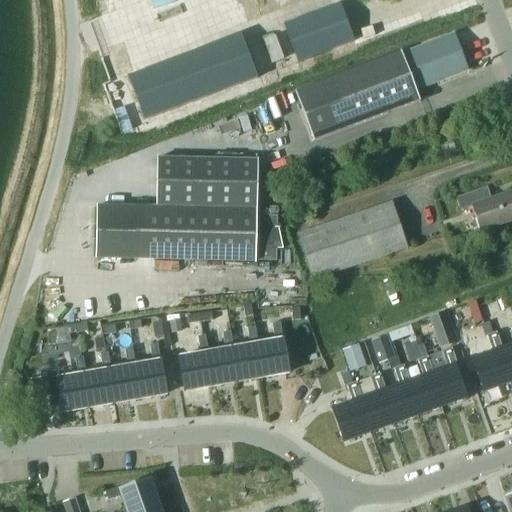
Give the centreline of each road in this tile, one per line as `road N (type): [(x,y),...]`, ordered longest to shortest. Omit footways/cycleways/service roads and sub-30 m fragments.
road 1 (unclassified): [(337,494),(263,439),(234,433),(0,447)]
road 2 (unknown): [(273,155),(511,72)]
road 3 (unclassified): [(63,138),(0,351)]
road 4 (unclassified): [(337,494),(403,496),(511,458)]
road 5 (track): [(68,0),(73,38),(63,138)]
